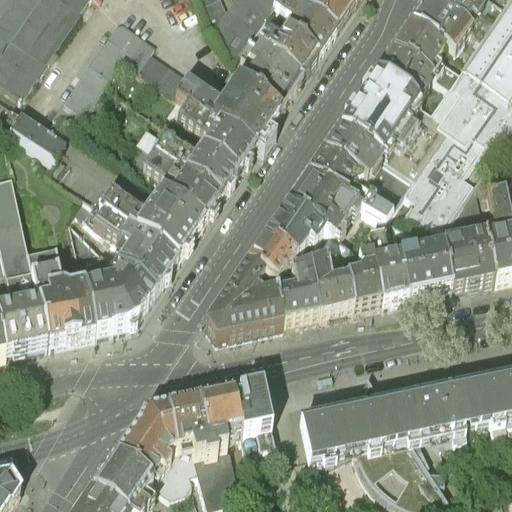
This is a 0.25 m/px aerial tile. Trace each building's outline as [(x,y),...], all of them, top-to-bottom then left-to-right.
[(16,0),(0,24),(0,92),(22,107),(26,101),(97,0),(16,0)] [(189,0),(210,46),(225,22),(215,0),(189,0)] [(272,20),(281,7),(284,3),(279,0),(240,0),(225,22),(210,46),(231,81),(237,71),(247,57),(256,44),(272,20)] [(340,36),(353,18),(326,0),(315,0),(310,8),(298,0),(285,0),(284,3),(281,7),(335,44),(340,36)] [(364,1),(364,0),(326,0),(353,18),(364,1)] [(437,0),(428,14),(471,45),(473,46),(484,30),(479,26),(482,23),(477,19),(486,7),(485,6),(475,0),(437,0)] [(329,53),(335,44),(281,7),(272,20),(292,35),(284,48),(317,70),(329,53)] [(442,241),(468,202),(462,198),(495,149),(503,154),(511,140),(511,7),(458,86),(447,102),(430,127),(415,117),(408,131),(418,138),(398,168),(388,162),(379,175),(410,196),(402,208),(412,215),(404,228),(436,250),(442,241)] [(421,25),(411,38),(435,56),(454,68),(471,45),(428,14),(421,25)] [(173,110),(187,91),(148,64),(153,57),(119,33),(49,131),(70,146),(87,122),(104,99),(122,74),(173,110)] [(402,51),(393,65),(430,90),(447,102),(458,86),(438,73),(435,73),(431,70),(433,65),(431,63),(435,56),(411,38),(402,51)] [(307,85),(317,70),(284,48),(276,58),(256,44),(247,57),(301,93),(307,85)] [(293,105),(301,93),(247,57),(237,71),(258,85),(253,91),(250,89),(241,103),(261,116),(260,117),(277,128),(293,105)] [(384,78),(376,91),(415,117),(426,101),(424,99),(430,90),(393,65),(384,78)] [(274,134),(277,128),(260,117),(261,116),(241,103),(236,98),(231,105),(222,117),(187,91),(173,110),(177,111),(255,163),(259,156),(274,134)] [(415,117),(376,91),(338,147),(379,175),(388,162),(398,168),(418,138),(408,131),(415,117)] [(247,176),(255,163),(177,111),(166,127),(208,154),(201,165),(237,189),(247,176)] [(0,136),(10,143),(21,127),(0,112),(0,136)] [(53,172),(63,157),(25,131),(21,127),(10,143),(53,172)] [(223,209),(237,189),(201,165),(195,173),(146,140),(135,156),(140,160),(220,214),(223,209)] [(511,160),(511,140),(503,154),(511,160)] [(327,162),(322,169),(355,191),(364,196),(370,188),(402,208),(410,196),(379,175),(338,147),(327,162)] [(214,224),(220,214),(140,160),(130,175),(166,199),(160,208),(203,238),(214,224)] [(315,180),(308,190),(356,220),(383,235),(391,224),(359,203),(353,205),(348,202),(355,191),(322,169),(315,180)] [(31,282),(27,263),(11,187),(0,189),(0,261),(6,288),(31,282)] [(297,206),(286,222),(332,254),(356,220),(308,190),(297,206)] [(196,248),(203,238),(160,208),(153,217),(146,227),(111,201),(97,219),(101,222),(176,276),(182,268),(196,248)] [(511,291),(511,249),(509,237),(503,204),(485,208),(494,251),(484,253),(493,295),(511,291)] [(166,290),(176,276),(101,222),(91,234),(126,260),(112,277),(156,306),(166,290)] [(266,251),(264,255),(294,275),(306,258),(328,274),(347,264),(332,254),(286,222),(266,251)] [(384,319),(406,314),(397,272),(385,274),(380,251),(366,254),(369,270),(379,320),(384,319)] [(454,304),(493,295),(484,253),(483,251),(455,257),(456,262),(441,265),(450,305),(454,304)] [(248,277),(246,281),(273,300),(274,300),(284,285),(287,287),(289,288),(307,286),(306,284),(294,275),(264,255),(255,267),(248,277)] [(61,357),(96,349),(83,293),(66,297),(57,256),(27,263),(31,282),(49,360),(61,357)] [(427,310),(450,305),(441,265),(440,263),(397,272),(406,314),(427,310)] [(359,324),(379,320),(369,270),(355,273),(359,285),(357,290),(345,293),(346,296),(352,325),(359,324)] [(342,328),(352,325),(346,296),(330,300),(324,276),(308,285),(306,284),(307,286),(317,333),(342,328)] [(133,339),(156,306),(112,277),(103,288),(83,293),(96,349),(105,347),(124,342),(133,339)] [(273,300),(246,281),(242,285),(205,341),(210,348),(215,355),(282,340),(275,308),(273,300)] [(13,367),(49,360),(31,282),(6,288),(9,305),(12,317),(3,319),(0,320),(0,349),(4,369),(13,367)] [(289,339),(317,333),(307,286),(289,288),(287,287),(292,307),(279,310),(278,308),(275,308),(282,340),(289,339)] [(511,393),(509,394),(490,398),(471,402),(422,413),(404,416),(388,419),(383,420),(365,392),(363,393),(366,396),(360,404),(356,412),(351,427),(297,439),(306,479),(353,470),(357,484),(365,497),(373,507),(379,511),(443,511),(435,499),(443,499),(441,487),(427,487),(425,485),(428,483),(418,461),(435,457),(438,461),(464,456),(462,446),(488,440),(490,451),(510,445),(511,452),(511,393)] [(265,423),(260,401),(246,404),(229,407),(238,447),(243,469),(274,462),(265,423)] [(238,447),(229,407),(213,411),(179,418),(146,425),(132,445),(114,472),(150,497),(169,510),(184,506),(190,495),(188,487),(195,485),(203,511),(236,511),(222,450),(238,447)] [(140,511),(150,497),(114,472),(109,478),(100,492),(91,505),(101,511),(140,511)] [(0,495),(0,511),(16,511),(19,508),(15,500),(12,493),(0,495)]
